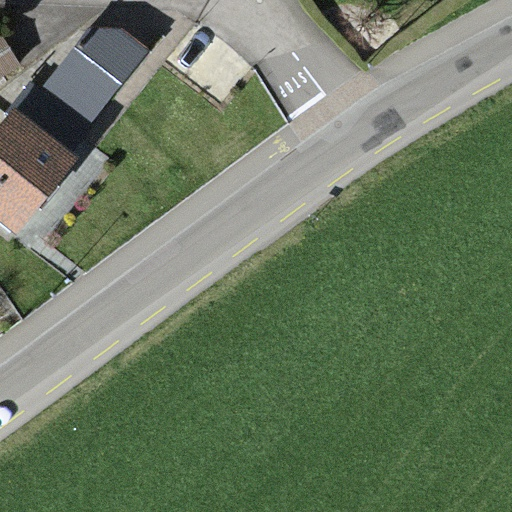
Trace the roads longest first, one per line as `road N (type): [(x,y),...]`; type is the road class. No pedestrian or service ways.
road 1 (tertiary): [(0,381),(352,132)]
road 2 (tertiary): [(352,132),(511,23)]
road 3 (residential): [(269,0),(352,132)]
